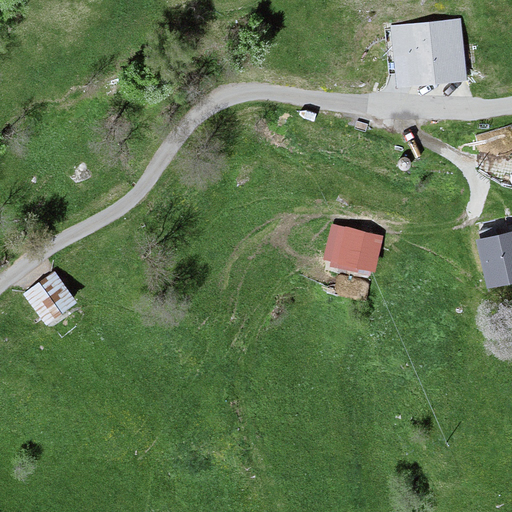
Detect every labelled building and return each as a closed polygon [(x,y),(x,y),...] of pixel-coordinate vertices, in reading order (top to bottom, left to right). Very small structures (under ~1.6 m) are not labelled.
[(459,25),(388,27),(389,64),(401,64),(402,86),(461,84),(459,25)] [(511,135),(500,140),(511,169),(511,135)] [(379,239),(328,224),(318,260),(369,275),(379,239)] [(511,243),(511,237),(469,245),(477,285),(511,278),(511,243)] [(49,276),(17,298),(37,327),(69,305),(49,276)]
